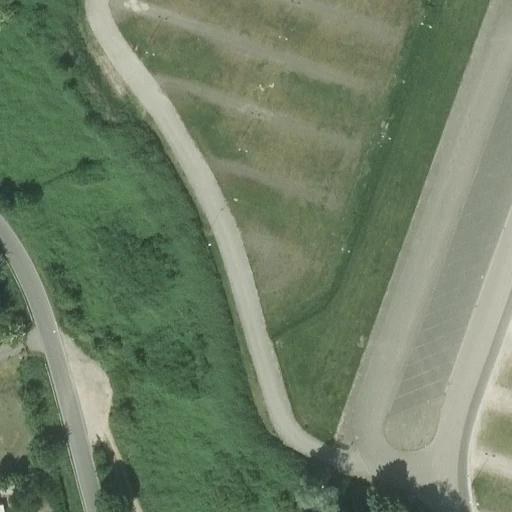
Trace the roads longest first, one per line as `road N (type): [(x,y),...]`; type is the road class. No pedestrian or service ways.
road 1 (unclassified): [(94,511),(43,317),(0,232)]
road 2 (unclassified): [(511,257),(451,430),(455,511)]
